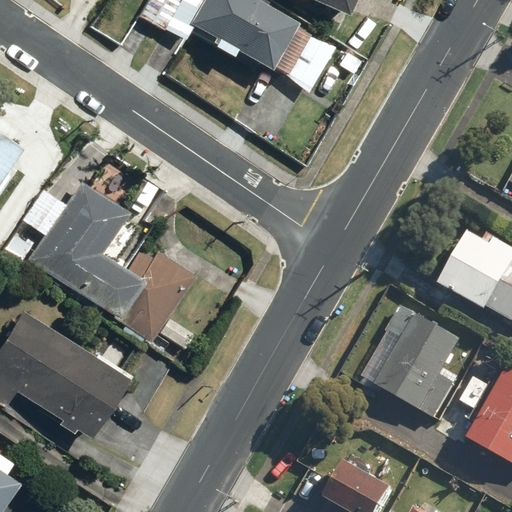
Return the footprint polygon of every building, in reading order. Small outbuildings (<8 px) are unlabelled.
[(143,0),(133,19),(177,44),(184,32),(205,44),(202,51),(224,63),(228,56),(275,83),(301,36),(246,5),(248,0),(143,0)] [(282,0),(339,26),(351,0),(282,0)] [(0,176),(16,153),(0,141),(0,176)] [(122,219),(54,172),(2,247),(146,347),(154,335),(177,350),(188,335),(165,319),(192,279),(138,242),(116,274),(94,259),(122,219)] [(463,232),(435,281),(511,325),(511,250),(480,232),(476,239),(463,232)] [(460,338),(400,303),(357,378),(432,421),(458,377),(443,368),(460,338)] [(19,310),(0,334),(0,411),(1,413),(14,397),(73,442),(117,384),(19,310)] [(511,374),(505,370),(462,439),(511,469),(511,374)] [(322,477),(302,511),(301,511),(375,511),(390,487),(344,461),(332,482),(322,477)] [(0,506),(12,490),(0,481),(0,472),(3,469),(0,466),(0,506)]
